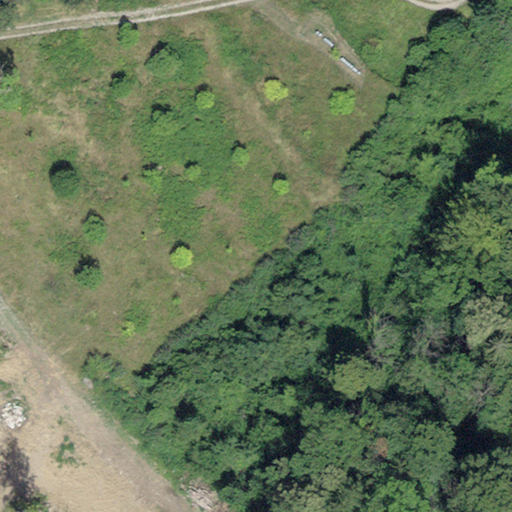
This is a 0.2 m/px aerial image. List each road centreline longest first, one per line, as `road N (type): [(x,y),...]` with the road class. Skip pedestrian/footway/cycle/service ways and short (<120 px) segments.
road 1 (track): [(0,306),(106,440),(181,511)]
road 2 (track): [(225,0),(0,31)]
